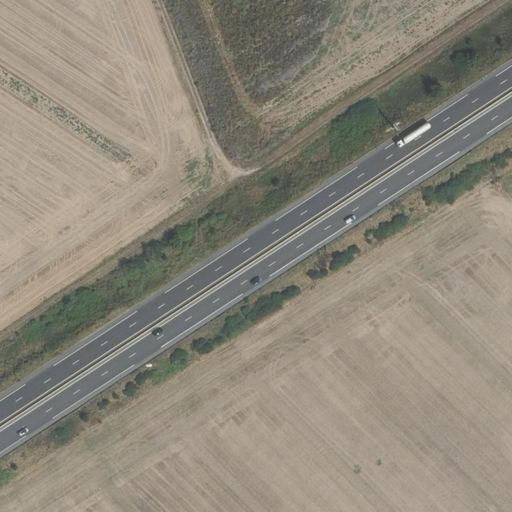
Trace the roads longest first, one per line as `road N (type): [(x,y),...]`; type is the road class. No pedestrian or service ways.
road 1 (trunk): [(0,442),(511,104)]
road 2 (trunk): [(511,71),(0,409)]
road 3 (track): [(157,0),(215,149),(249,168),(270,162),(511,0)]
